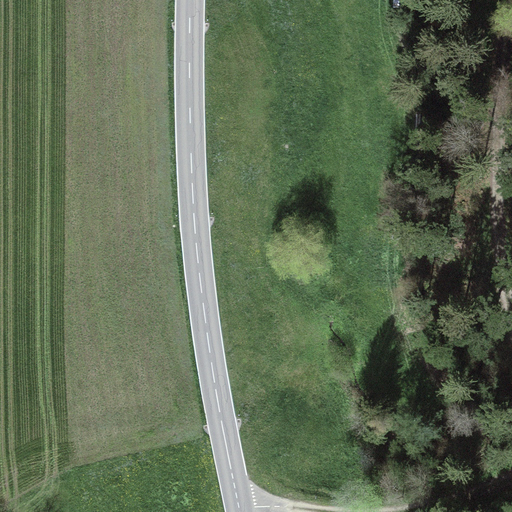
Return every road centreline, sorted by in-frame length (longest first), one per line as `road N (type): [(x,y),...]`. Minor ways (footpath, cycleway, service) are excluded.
road 1 (secondary): [(239,511),(196,245),(191,0)]
road 2 (track): [(511,23),(492,202),(511,316)]
